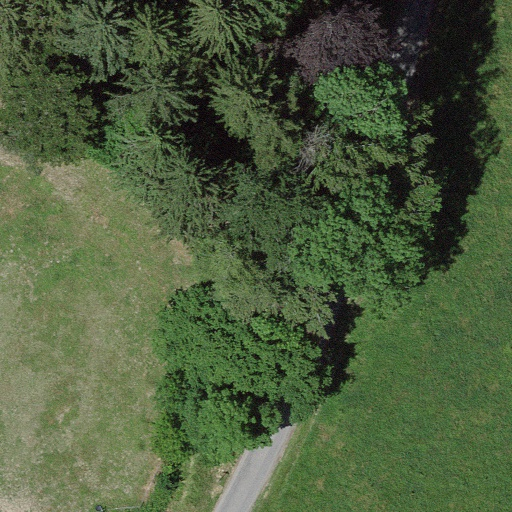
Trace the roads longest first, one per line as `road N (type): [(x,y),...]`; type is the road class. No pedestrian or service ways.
road 1 (unclassified): [(268,511),(343,392),(441,0)]
road 2 (track): [(201,511),(222,336),(137,158),(0,71)]
